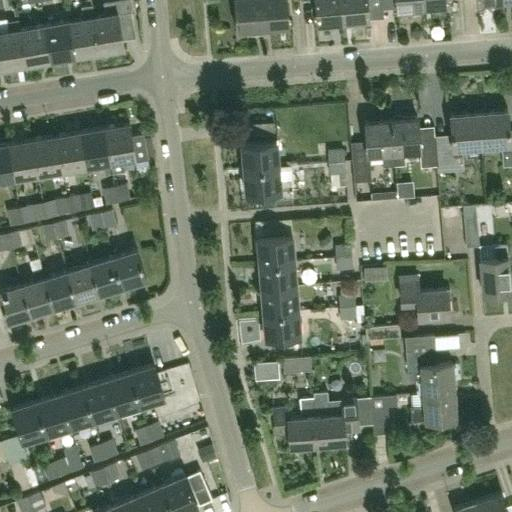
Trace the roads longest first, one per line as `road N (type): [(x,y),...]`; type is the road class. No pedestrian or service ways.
road 1 (residential): [(164,78),(511,51)]
road 2 (residential): [(188,307),(164,78)]
road 3 (residential): [(252,511),(188,307)]
road 4 (residential): [(293,511),(490,447)]
road 5 (residential): [(0,365),(188,307)]
road 6 (residential): [(0,107),(164,78)]
road 7 (residential): [(490,447),(481,344),(489,326),(511,323)]
